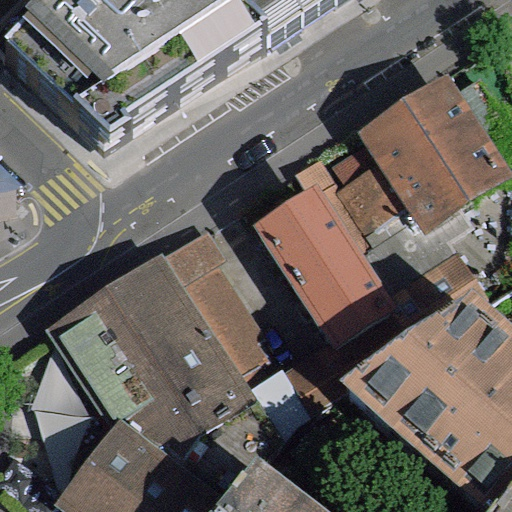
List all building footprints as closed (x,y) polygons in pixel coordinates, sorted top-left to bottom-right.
[(66,8),(57,0),(0,0),(0,59),(9,68),(66,8)] [(57,0),(66,8),(73,0),(57,0)] [(210,0),(269,56),(355,0),(210,0)] [(451,105),(486,159),(511,142),(511,133),(481,85),(451,105)] [(415,210),(427,228),(450,213),(501,183),(486,159),(451,105),(448,101),(375,149),(415,210)] [(415,210),(375,149),(341,171),(380,231),(415,210)] [(268,205),(284,229),(319,207),(302,183),(268,205)] [(360,271),(381,258),(339,195),(319,207),(360,271)] [(0,220),(19,218),(0,200),(0,220)] [(264,242),(339,355),(391,321),(360,271),(319,207),(284,229),(264,242)] [(381,258),(360,271),(391,321),(416,358),(468,323),(483,314),(438,246),(462,231),(450,213),(427,228),(381,258)] [(196,248),(163,269),(180,295),(213,274),(196,248)] [(58,340),(124,439),(167,473),(257,409),(180,295),(163,269),(58,340)] [(213,274),(180,295),(257,409),(274,397),(260,374),(268,369),(255,351),(266,347),(213,274)] [(339,355),(294,384),(319,420),(351,402),(416,358),(391,321),(339,355)] [(475,511),(511,511),(511,362),(468,323),(416,358),(351,402),(475,511)] [(294,384),(274,397),(257,409),(286,453),(300,433),(319,420),(294,384)] [(286,453),(257,409),(167,473),(216,511),(241,511),(256,493),(286,453)] [(65,511),(216,511),(167,473),(124,439),(65,511)] [(281,511),(256,493),(241,511),(281,511)]
